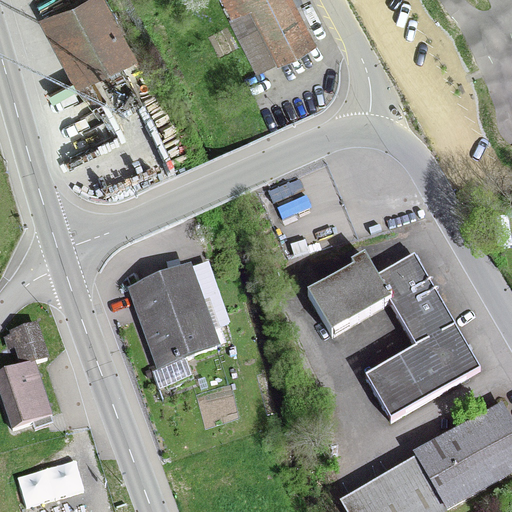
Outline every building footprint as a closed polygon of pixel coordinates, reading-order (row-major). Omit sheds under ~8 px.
[(129,52),(100,0),(84,0),(57,15),(89,73),(129,52)] [(317,49),(292,0),(224,0),(263,76),(317,49)] [(416,353),(366,382),(392,425),(481,373),(436,294),(416,261),(379,282),(369,264),(364,256),(349,265),(353,271),(306,298),(331,341),(389,308),(416,353)] [(205,269),(128,296),(155,374),(184,364),(221,351),(214,330),(225,326),(213,290),(205,269)] [(35,328),(9,337),(20,368),(0,375),(0,376),(18,429),(40,421),(53,417),(37,368),(48,364),(35,328)] [(190,382),(184,364),(155,374),(161,392),(190,382)] [(511,421),(505,409),(413,459),(417,465),(345,505),(349,511),(460,511),(511,483),(511,421)]
